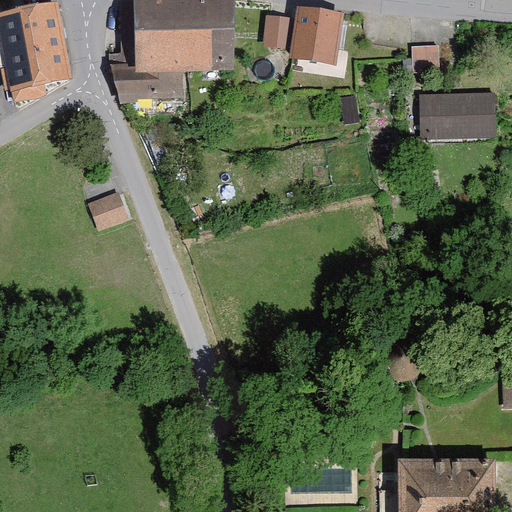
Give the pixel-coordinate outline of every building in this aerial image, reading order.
[(230,0),(131,0),(135,67),(111,69),(121,110),(184,101),(183,78),(233,76),(230,0)] [(58,3),(0,14),(0,58),(9,100),(75,87),(58,3)] [(300,17),(294,63),(334,69),(341,23),(300,17)] [(441,48),(413,48),(412,72),(440,72),(441,48)] [(423,100),(424,141),(496,139),(494,97),(423,100)] [(128,224),(117,196),(89,207),(100,235),(128,224)] [(388,385),(394,388),(401,390),(408,389),(414,386),(419,380),(422,374),(423,367),(421,360),(417,354),(411,349),(404,347),(397,348),(391,350),(385,355),(382,360),(380,367),(381,374),(384,380),(388,385)] [(492,511),(492,469),(404,470),(405,511),(492,511)]
